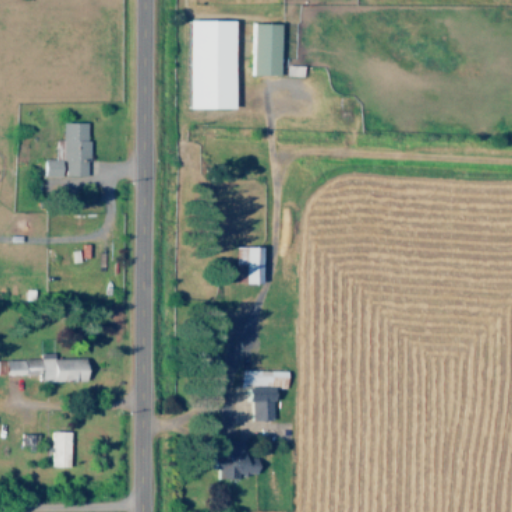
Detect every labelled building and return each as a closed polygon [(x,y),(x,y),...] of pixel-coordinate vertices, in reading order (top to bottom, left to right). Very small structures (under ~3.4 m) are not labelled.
[(185,109),(231,109),(230,20),(184,20),(185,109)] [(275,75),(276,24),(250,23),(249,74),(275,75)] [(85,122),(60,122),(60,139),(53,139),(53,159),(41,159),(41,175),(85,175),(85,122)] [(240,282),(258,282),(258,245),(240,245),(240,255),(241,255),(240,282)] [(38,381),(82,379),(82,357),(51,358),(51,352),(37,352),(37,359),(0,359),(0,371),(38,371),(38,381)] [(283,370),(237,369),(237,388),(246,388),(246,419),(269,419),(269,392),(260,392),(260,385),(283,385),(283,370)] [(48,466),(66,467),(67,431),(49,430),(48,466)] [(236,445),(212,445),(212,469),(215,469),(214,477),(235,478),(235,473),(253,474),(253,464),(242,464),(242,454),(236,453),(236,445)]
